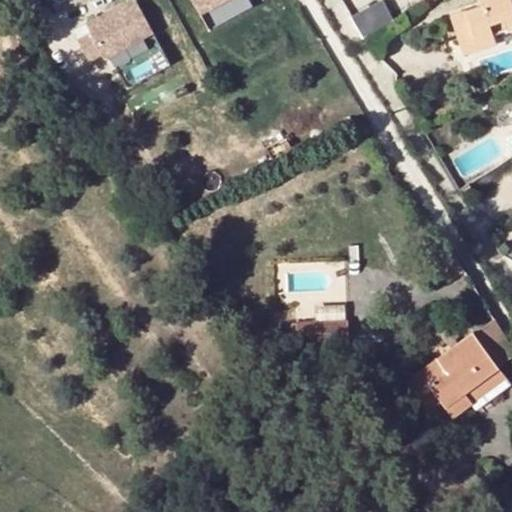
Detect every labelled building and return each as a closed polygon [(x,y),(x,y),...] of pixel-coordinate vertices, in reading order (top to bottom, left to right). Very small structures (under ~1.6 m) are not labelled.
[(139,0),(127,0),(88,20),(91,28),(75,36),(90,60),(105,52),(107,56),(155,31),(139,0)] [(197,0),(203,10),(222,0),(197,0)] [(361,32),(392,16),(384,0),(378,0),(351,14),(361,32)] [(511,0),(482,0),(486,8),(455,18),(465,47),(496,37),(511,31),(511,0)] [(496,37),(465,47),(468,57),(499,46),(496,37)] [(448,241),(434,250),(452,280),(466,272),(448,241)] [(511,346),(495,319),(475,333),(499,366),(511,355),(511,346)] [(315,321),(301,321),(301,343),(316,343),(317,355),(344,355),(343,343),(348,342),(347,320),(315,321)] [(450,324),(438,331),(446,343),(458,336),(450,324)] [(475,333),(407,383),(427,409),(441,399),(453,415),(472,401),(465,390),(499,366),(475,333)] [(506,376),(499,366),(465,390),(472,401),(506,376)] [(506,376),(472,401),(478,409),(511,383),(511,382),(508,377),(506,376)]
